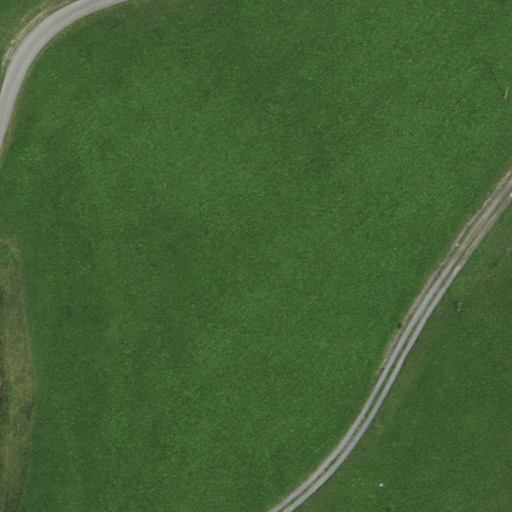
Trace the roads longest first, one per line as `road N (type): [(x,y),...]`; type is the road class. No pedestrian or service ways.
road 1 (track): [(511,200),(405,352),(348,456),(285,511)]
road 2 (unclassified): [(81,0),(36,30),(0,119)]
